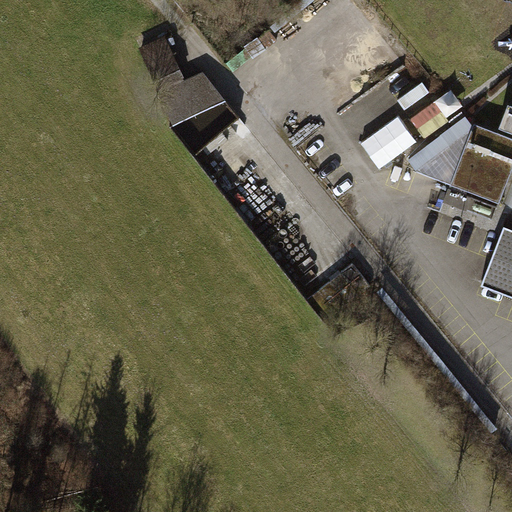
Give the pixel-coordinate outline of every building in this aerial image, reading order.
[(182,75),(176,61),(165,38),(142,49),(159,86),(159,93),(165,105),(175,124),(226,99),(204,72),(185,82),(182,75)] [(438,98),(409,116),(422,138),(452,120),(438,98)] [(511,102),(508,101),(499,124),(511,129),(511,136),(474,122),(473,126),(454,174),(451,183),(499,202),(511,168),(511,182),(504,204),(511,207),(511,226),(504,223),(499,235),(481,283),(511,294),(511,102)] [(454,174),(473,126),(465,116),(441,134),(442,135),(409,159),(417,169),(439,153),(454,174)] [(307,298),(325,320),(370,284),(353,262),(307,298)]
